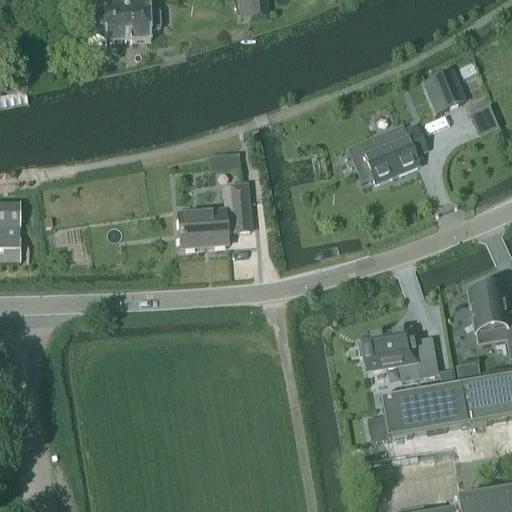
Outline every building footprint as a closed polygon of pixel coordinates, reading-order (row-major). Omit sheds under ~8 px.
[(265,1),(249,2),(250,22),(267,21),(265,1)] [(105,20),(86,21),(87,47),(106,47),(106,48),(150,46),(150,36),(157,35),(160,33),(159,18),(156,15),(149,16),(148,6),(104,8),(105,20)] [(442,115),(463,106),(451,77),(430,85),(442,115)] [(20,93),(18,78),(1,80),(2,95),(20,93)] [(374,189),(417,171),(412,160),(425,155),(414,131),(402,136),(401,132),(347,155),(361,188),(372,183),(374,189)] [(237,159),(226,160),(228,175),(235,175),(239,174),(237,159)] [(233,238),(250,237),(246,190),(221,193),(223,216),(177,220),(180,254),(226,250),(225,237),(233,236),(233,238)] [(19,210),(0,210),(0,267),(20,267),(19,261),(19,245),(19,210)] [(493,290),(471,295),(471,298),(467,299),(476,351),(507,346),(510,364),(511,363),(511,317),(503,319),(498,294),(494,294),(493,290)] [(435,379),(430,345),(410,348),(408,336),(361,344),(361,348),(357,348),(359,362),(364,361),(366,376),(413,368),(415,382),(435,379)] [(511,381),(458,391),(465,431),(511,423),(511,381)] [(465,431),(458,391),(379,405),(386,445),(465,431)] [(511,511),(511,499),(455,510),(455,511),(511,511)]
